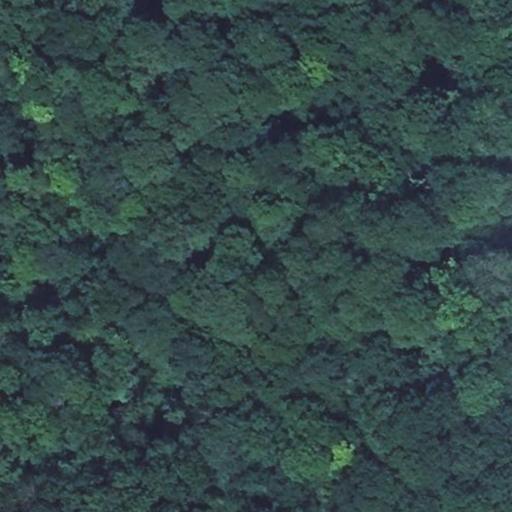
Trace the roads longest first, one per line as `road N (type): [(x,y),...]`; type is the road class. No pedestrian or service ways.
road 1 (track): [(225,0),(411,511)]
road 2 (track): [(511,42),(435,46),(395,0)]
